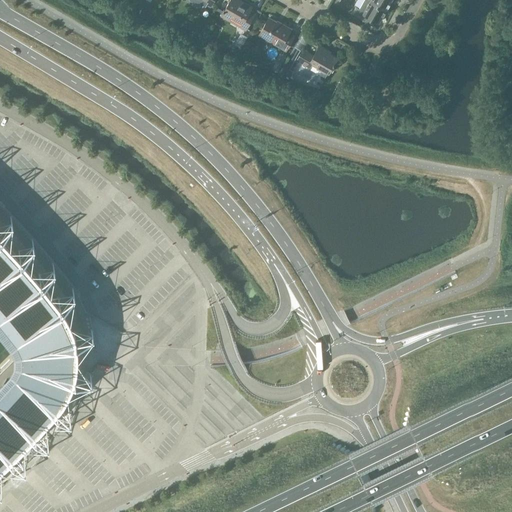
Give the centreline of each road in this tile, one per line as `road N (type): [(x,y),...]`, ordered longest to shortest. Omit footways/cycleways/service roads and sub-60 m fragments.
road 1 (trunk): [(0,38),(124,114),(215,189),(291,283),(328,356)]
road 2 (trunk): [(324,310),(266,216),(198,141),(109,74),(0,9)]
road 3 (trunk): [(511,390),(260,511)]
road 4 (trunk): [(335,511),(511,426)]
road 5 (residential): [(422,0),(390,48),(370,50),(283,0)]
road 6 (trunk): [(482,319),(369,341),(324,310)]
